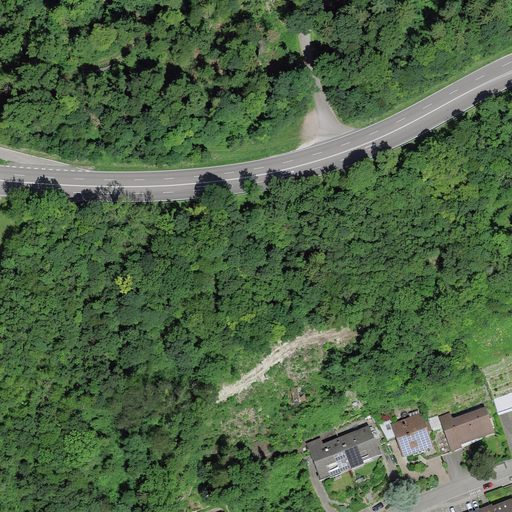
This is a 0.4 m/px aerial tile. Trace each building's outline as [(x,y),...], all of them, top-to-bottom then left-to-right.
[(511,398),(511,388),(491,394),(496,410),(511,405),(511,402),(511,399),(511,398)] [(436,413),(426,416),(432,432),(433,435),(439,451),(461,443),(460,440),(492,428),(484,407),(452,418),(450,412),(437,416),(436,413)] [(390,421),(382,423),(386,439),(398,435),(402,448),(413,444),(414,447),(417,446),(430,442),(428,437),(420,411),(403,417),(405,421),(392,425),(390,421)] [(337,435),(347,460),(360,455),(362,460),(370,456),(369,453),(378,449),(369,426),(356,431),(355,428),(337,435)] [(347,460),(337,435),(307,446),(319,477),(331,472),(329,467),(337,464),(338,468),(349,464),(347,460)] [(430,442),(417,446),(418,452),(425,457),(439,451),(433,435),(428,437),(430,442)] [(351,510),(380,495),(373,482),(344,498),(351,510)] [(511,511),(511,500),(510,496),(471,511),(511,511)]
